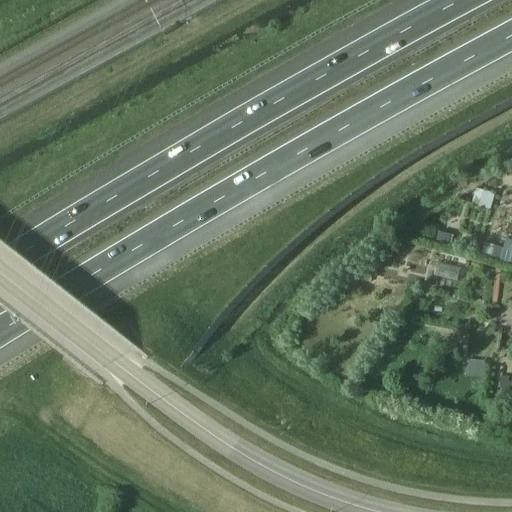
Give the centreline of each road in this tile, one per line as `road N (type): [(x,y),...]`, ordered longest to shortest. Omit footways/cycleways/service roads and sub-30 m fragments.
road 1 (motorway): [(0,332),(511,37)]
road 2 (motorway): [(465,0),(0,268)]
road 3 (tertiary): [(374,511),(225,441),(0,273)]
